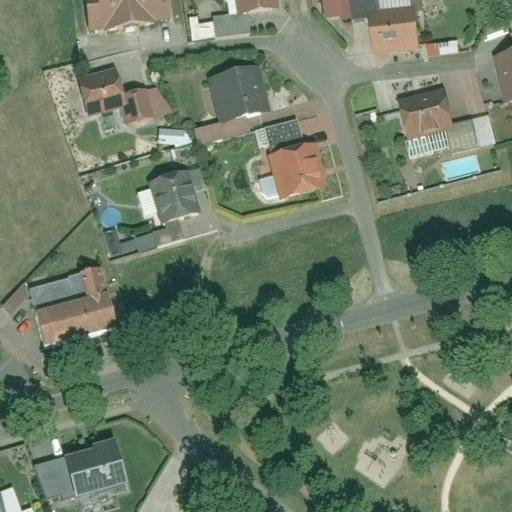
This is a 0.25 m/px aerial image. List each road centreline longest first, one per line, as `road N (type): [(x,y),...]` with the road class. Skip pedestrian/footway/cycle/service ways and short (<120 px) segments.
road 1 (residential): [(390,311),(335,103),(316,67)]
road 2 (residential): [(390,311),(144,373)]
road 3 (residential): [(273,511),(182,436),(153,403),(144,373)]
road 4 (residential): [(511,278),(390,311)]
road 5 (residential): [(144,373),(28,408)]
